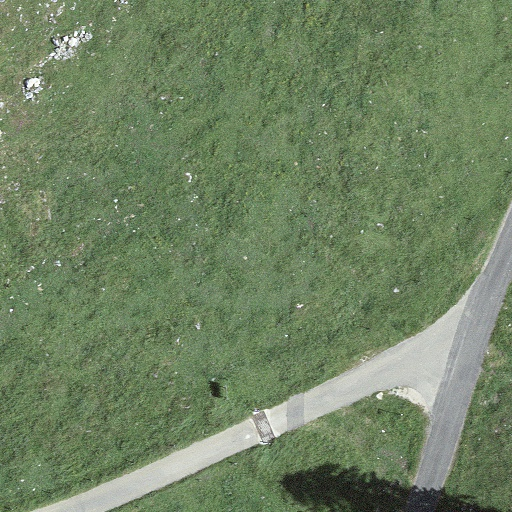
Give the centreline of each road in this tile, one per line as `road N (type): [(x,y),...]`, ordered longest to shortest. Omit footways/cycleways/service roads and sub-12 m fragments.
road 1 (track): [(470,345),(290,416),(84,511)]
road 2 (track): [(511,236),(416,511)]
